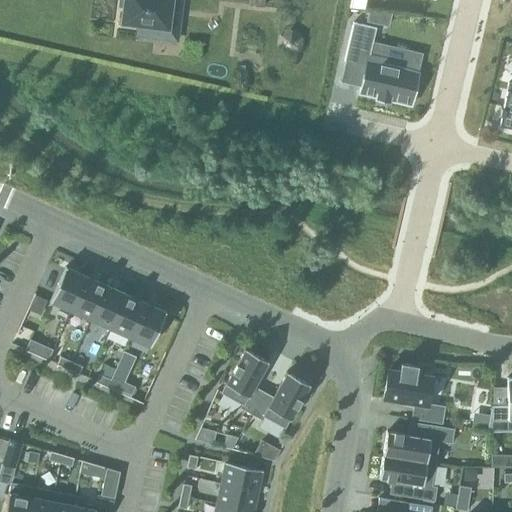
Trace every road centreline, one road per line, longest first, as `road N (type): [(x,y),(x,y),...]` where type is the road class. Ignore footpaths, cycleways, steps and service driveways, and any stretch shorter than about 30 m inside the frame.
road 1 (residential): [(136,454),(210,287)]
road 2 (residential): [(398,321),(438,147)]
road 3 (residential): [(54,219),(210,287)]
road 4 (residential): [(337,352),(352,385),(334,511)]
road 5 (residential): [(438,147),(472,0)]
road 6 (residential): [(0,391),(136,454)]
road 7 (residential): [(210,287),(337,352)]
road 8 (residential): [(54,219),(0,338)]
